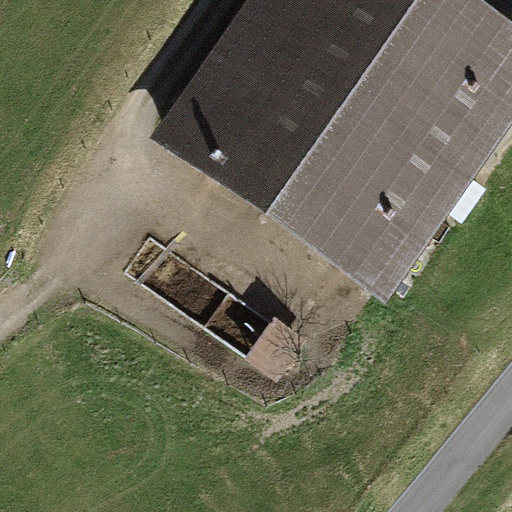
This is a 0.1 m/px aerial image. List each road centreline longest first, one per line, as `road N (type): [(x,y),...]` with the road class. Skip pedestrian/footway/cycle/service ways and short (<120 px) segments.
road 1 (track): [(221,0),(127,128),(127,179),(284,284)]
road 2 (residential): [(404,511),(511,386)]
